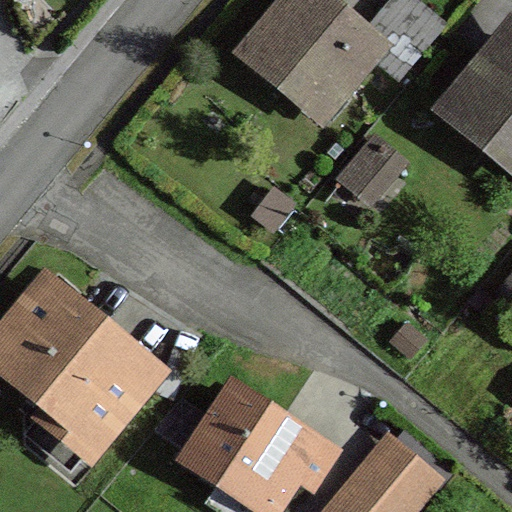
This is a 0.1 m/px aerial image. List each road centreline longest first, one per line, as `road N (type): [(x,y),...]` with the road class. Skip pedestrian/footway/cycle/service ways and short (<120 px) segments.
road 1 (residential): [(511,489),(328,342),(168,270),(10,183)]
road 2 (residential): [(10,183),(160,0)]
